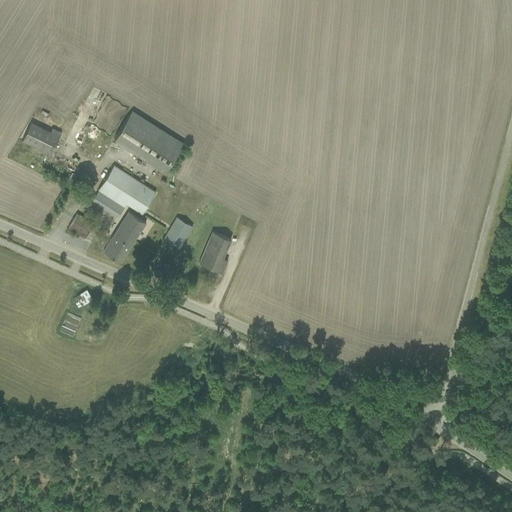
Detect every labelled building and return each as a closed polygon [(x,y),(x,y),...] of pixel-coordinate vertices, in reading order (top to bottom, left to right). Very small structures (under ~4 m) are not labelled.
[(114,139),(165,172),(183,144),(133,111),(114,139)] [(50,155),(59,136),(32,122),(22,141),(50,155)] [(126,203),(142,213),(155,192),(113,165),(98,190),(124,207),(126,203)] [(145,222),(128,211),(103,250),(120,261),(145,222)] [(76,213),(68,227),(85,238),(93,224),(76,213)] [(193,227),(190,225),(176,217),(163,238),(180,248),(193,227)] [(198,262),(210,268),(221,272),(227,260),(223,258),(231,239),(212,231),(198,262)] [(86,289),(75,297),(81,305),(92,298),(86,289)] [(73,337),(82,318),(67,312),(59,331),(73,337)]
